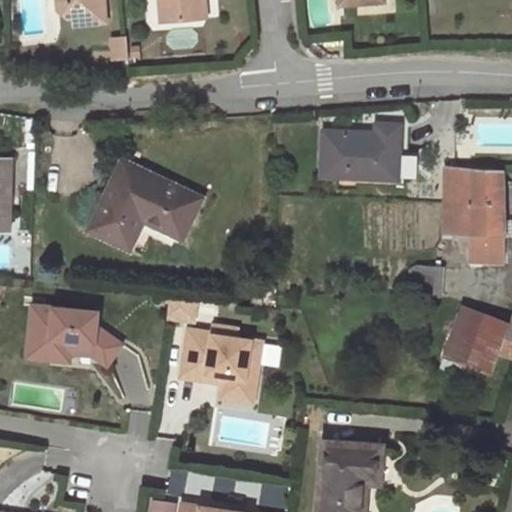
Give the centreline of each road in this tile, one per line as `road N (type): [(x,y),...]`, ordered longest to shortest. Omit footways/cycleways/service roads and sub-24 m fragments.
road 1 (residential): [(276,83),(98,97),(0,87)]
road 2 (residential): [(511,73),(276,83)]
road 3 (residential): [(120,511),(129,449),(0,427)]
